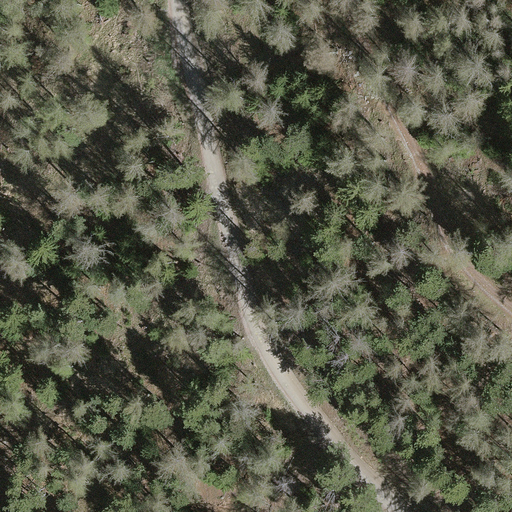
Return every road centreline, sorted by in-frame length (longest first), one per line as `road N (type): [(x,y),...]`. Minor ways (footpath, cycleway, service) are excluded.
road 1 (track): [(398,511),(295,398),(242,290),(175,0)]
road 2 (track): [(511,317),(450,257),(411,175),(349,0)]
